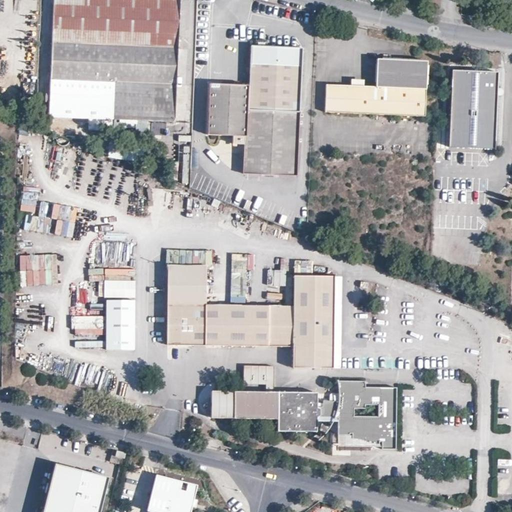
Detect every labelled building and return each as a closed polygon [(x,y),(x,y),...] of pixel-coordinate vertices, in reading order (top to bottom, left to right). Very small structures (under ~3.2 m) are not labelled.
[(50,116),(175,122),(177,81),(180,0),(54,0),(53,38),(52,76),(50,116)] [(248,109),(301,112),(303,48),(251,46),(249,84),(248,109)] [(326,112),(385,115),(426,116),(427,62),(378,61),(376,87),(365,87),(351,86),(328,84),(326,112)] [(449,147),(495,148),(496,110),(498,72),(453,70),(449,147)] [(233,144),(245,144),(245,172),(298,174),(301,112),(248,109),(249,84),(212,82),(210,134),(233,135),(233,144)] [(165,132),(165,123),(151,122),(151,131),(165,132)] [(496,186),(504,190),(510,176),(502,173),(496,186)] [(36,197),(22,196),(21,211),(34,213),(36,197)] [(53,205),(51,217),(75,221),(77,208),(53,205)] [(35,231),(37,217),(26,215),(23,229),(35,231)] [(71,238),(73,224),(56,221),(54,236),(71,238)] [(52,255),(19,256),(20,287),(53,286),(52,255)] [(295,276),(294,306),(207,305),(206,266),(169,265),(169,345),(293,345),(294,367),(333,368),(334,277),(295,276)] [(268,285),(287,286),(288,271),(269,270),(268,285)] [(342,277),(334,277),(333,368),(341,367),(342,277)] [(135,297),(135,282),(105,282),(105,297),(135,297)] [(135,351),(135,301),(107,301),(107,351),(135,351)] [(73,348),(104,348),(104,304),(90,304),(90,316),(73,316),(73,348)] [(511,345),(511,334),(503,332),(500,342),(511,345)] [(273,394),(273,368),(243,368),(243,386),(266,386),(266,394),(273,394)] [(366,380),(337,380),(337,394),(337,401),(329,401),(322,401),(322,404),(322,408),(317,408),(317,404),(317,394),(273,394),(266,394),(234,394),(234,420),(278,420),(278,431),(317,431),(317,418),(338,418),(338,435),(350,435),(350,434),(353,434),(353,441),(379,441),(380,441),(382,441),(382,448),(397,448),(397,386),(366,386),(366,380)] [(234,420),(234,394),(211,394),(211,420),(234,420)] [(350,435),(338,435),(338,448),(382,448),(382,441),(380,441),(379,441),(353,441),(353,434),(350,434),(350,435)] [(99,511),(108,479),(54,465),(42,511),(99,511)] [(189,511),(197,484),(156,474),(147,511),(152,511),(189,511)]
